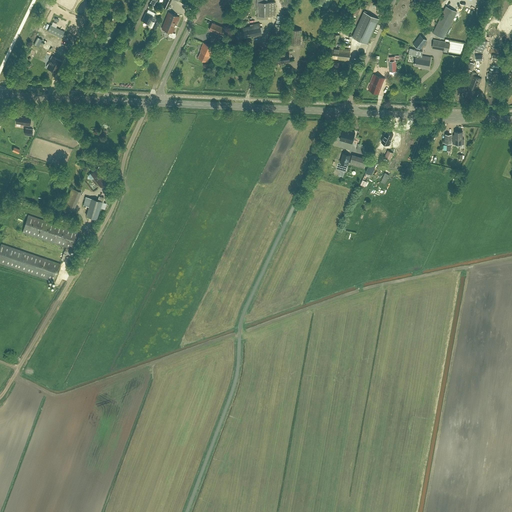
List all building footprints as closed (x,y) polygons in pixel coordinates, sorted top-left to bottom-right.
[(171,0),(165,0),(162,6),(167,9),(171,0)] [(251,9),(255,0),(247,0),(244,7),(251,9)] [(267,2),(267,0),(256,0),(257,19),(267,19),(267,16),(275,16),(275,2),(267,2)] [(238,19),(244,22),(250,9),(244,6),(238,19)] [(444,38),(457,11),(446,6),(433,33),(444,38)] [(343,21),(348,10),(343,8),(338,19),(336,26),(339,27),(342,21),(343,21)] [(159,21),(154,19),(157,13),(147,9),(142,20),(150,24),(149,25),(155,28),(159,21)] [(178,20),(179,17),(168,12),(162,28),(170,32),(169,34),(170,35),(173,37),(174,37),(175,35),(175,34),(172,33),(174,28),(174,27),(173,27),(176,20),(178,21),(178,20)] [(367,43),(378,18),(364,12),(352,37),(367,43)] [(209,30),(220,35),(221,34),(224,28),(224,27),(213,22),(209,30)] [(262,35),(259,23),(250,24),(251,26),(242,27),(243,31),(240,32),(240,29),(235,30),(237,39),(254,35),(254,36),(262,35)] [(48,31),(61,37),(64,31),(51,25),(48,31)] [(229,30),(224,28),(221,34),(226,36),(229,30)] [(300,44),(302,29),(290,28),(288,43),(300,44)] [(332,47),(336,48),(337,44),(340,35),(333,32),(330,42),(333,42),(332,47)] [(420,49),(427,40),(420,35),(413,44),(420,49)] [(270,37),(267,45),(273,47),(276,39),(270,37)] [(478,38),(473,49),(476,51),(481,39),(478,38)] [(434,40),(432,47),(444,49),(445,42),(434,40)] [(211,55),(214,47),(204,43),(201,48),(201,49),(200,51),(201,51),(198,57),(207,61),(210,55),(211,55)] [(287,51),(288,44),(282,43),(281,52),(280,53),(273,55),(275,64),(282,62),(282,63),(291,61),(289,51),(287,51)] [(45,61),(49,51),(40,46),(35,56),(45,61)] [(336,48),(332,47),(330,47),(329,57),(339,58),(340,48),(339,48),(336,48)] [(340,48),(339,58),(339,59),(349,61),(350,49),(340,48)] [(57,72),(63,61),(52,55),(50,60),(50,61),(49,63),(48,64),(47,65),(47,67),(57,72)] [(422,56),(416,55),(415,65),(421,66),(421,67),(428,69),(431,57),(422,55),(422,56)] [(469,70),(473,62),(468,60),(464,67),(469,70)] [(476,83),(479,84),(482,78),(475,76),(476,73),(472,72),(471,74),(468,82),(475,85),(476,83)] [(379,93),(381,87),(385,78),(373,74),(370,83),(370,84),(368,89),(379,93)] [(478,88),(479,84),(476,83),(475,85),(468,82),(468,83),(467,86),(466,86),(465,88),(466,88),(475,91),(476,87),(478,88)] [(475,91),(466,88),(464,93),(472,97),(475,91)] [(29,125),(31,116),(24,115),(24,116),(17,115),(16,123),(21,123),(21,124),(29,125)] [(340,139),(352,143),(355,132),(343,129),(340,139)] [(386,131),(381,141),(389,145),(391,141),(390,141),(393,134),(386,131)] [(462,138),(462,131),(454,131),(454,138),(453,138),(452,143),(461,143),(461,147),(463,147),(463,143),(464,139),(462,138)] [(451,143),(452,134),(445,134),(445,136),(445,140),(443,140),(443,143),(446,143),(451,143)] [(393,158),(395,151),(389,149),(386,156),(393,158)] [(343,152),(340,162),(348,164),(351,155),(343,152)] [(371,162),(366,171),(371,174),(376,164),(371,162)] [(100,171),(97,168),(91,173),(94,177),(93,177),(101,187),(109,181),(101,170),(100,171)] [(385,184),(389,175),(385,173),(381,182),(385,184)] [(73,186),(66,206),(73,209),(80,189),(73,186)] [(104,208),(106,202),(86,196),(84,204),(89,206),(86,215),(96,218),(100,207),(104,208)] [(58,214),(56,220),(70,224),(71,218),(58,214)] [(73,252),(74,249),(79,232),(28,215),(22,232),(71,248),(70,251),(73,252)] [(0,262),(55,281),(61,264),(1,244),(0,247),(0,262)]
